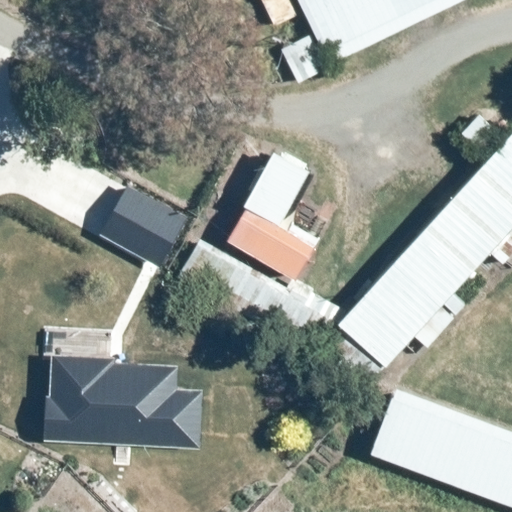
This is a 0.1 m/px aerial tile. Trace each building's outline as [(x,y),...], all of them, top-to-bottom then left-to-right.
[(298,0),(329,67),(477,0),(298,0)] [(461,133),(481,151),(307,354),(363,402),(511,228),(511,105),(496,92),(461,133)] [(317,159),(274,137),(222,235),(300,276),(322,233),(287,215),(317,159)] [(511,417),(401,378),(374,452),(511,499),(511,417)] [(98,425),(53,391),(0,461),(0,464),(44,498),(98,425)]
